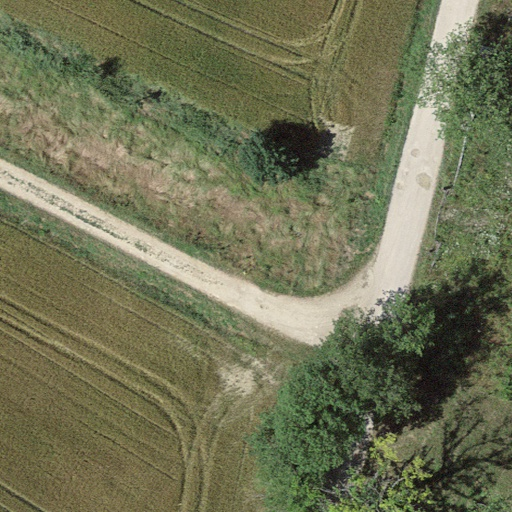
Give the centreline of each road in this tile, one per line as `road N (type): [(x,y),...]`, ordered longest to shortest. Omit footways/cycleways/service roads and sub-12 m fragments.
road 1 (track): [(339,511),(463,0)]
road 2 (track): [(377,362),(0,174)]
